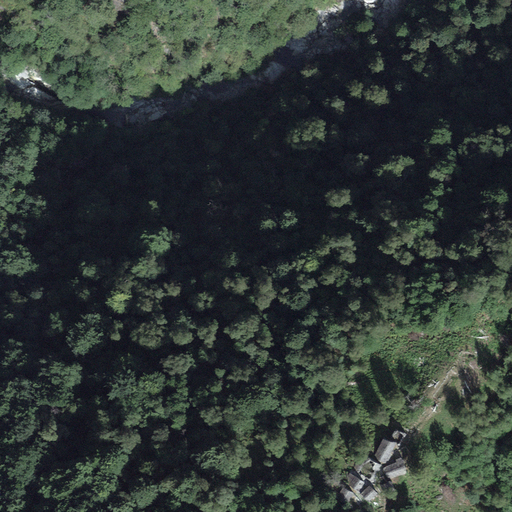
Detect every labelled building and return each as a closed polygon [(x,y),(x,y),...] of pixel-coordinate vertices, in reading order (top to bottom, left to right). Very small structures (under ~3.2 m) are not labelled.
[(395,445),(382,440),(375,456),(381,464),(385,464),(393,454),(390,452),(395,445)] [(401,458),(395,460),(396,464),(382,468),(385,480),(407,473),(403,460),(402,460),(401,458)] [(363,465),(356,460),(348,471),(356,476),(363,465)] [(355,478),(349,474),(344,482),(350,486),(355,478)] [(368,486),(355,478),(350,486),(360,495),(368,486)] [(383,494),(394,490),(391,480),(380,484),(383,494)] [(377,494),(368,486),(360,495),(369,503),(377,494)] [(353,494),(342,487),(336,496),(346,504),(353,494)]
